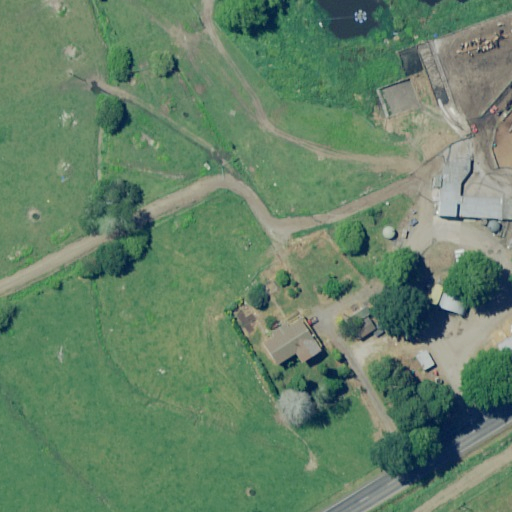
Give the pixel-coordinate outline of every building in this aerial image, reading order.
[(511,200),(459,197),(460,181),(470,173),(471,151),(450,150),(449,166),(442,166),(442,175),(434,175),(433,189),(441,190),(439,218),(458,219),(511,221),(511,200)] [(468,301),(444,293),(439,308),(462,317),(468,301)] [(320,352),(300,319),(262,343),(276,366),(294,355),(300,364),(320,352)] [(376,329),(368,319),(350,332),(357,342),(376,329)] [(511,360),(511,337),(497,347),(507,363),(511,360)] [(433,366),(423,346),(412,352),(422,372),(433,366)]
